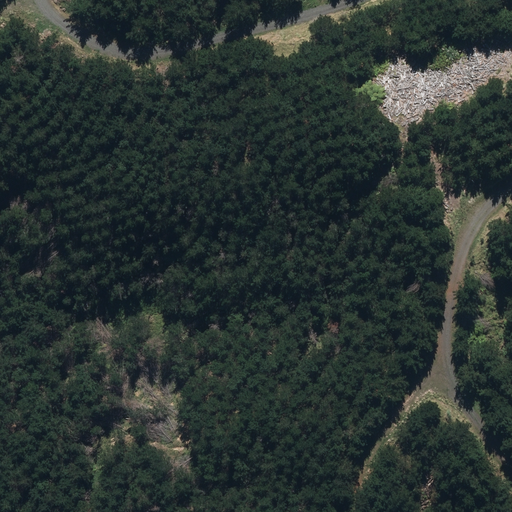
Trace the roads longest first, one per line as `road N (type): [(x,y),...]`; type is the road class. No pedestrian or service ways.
road 1 (track): [(360,0),(176,52),(126,55),(48,16),(43,0)]
road 2 (track): [(511,468),(444,368),(469,245),(483,216),(511,192)]
road 3 (track): [(341,511),(402,405),(444,368)]
